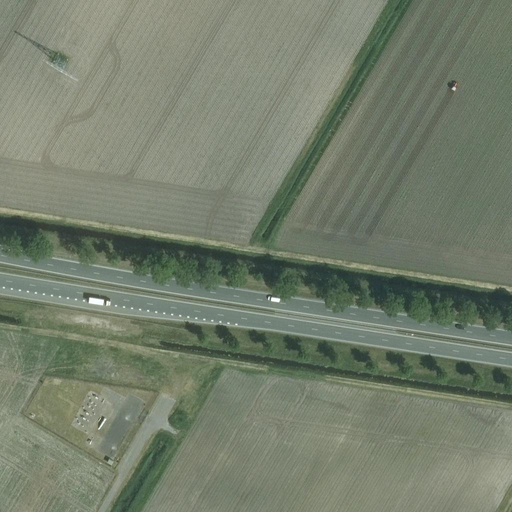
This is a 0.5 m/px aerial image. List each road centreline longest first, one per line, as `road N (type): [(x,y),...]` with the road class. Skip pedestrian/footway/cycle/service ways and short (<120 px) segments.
road 1 (trunk): [(511,338),(0,256)]
road 2 (trunk): [(0,279),(511,360)]
